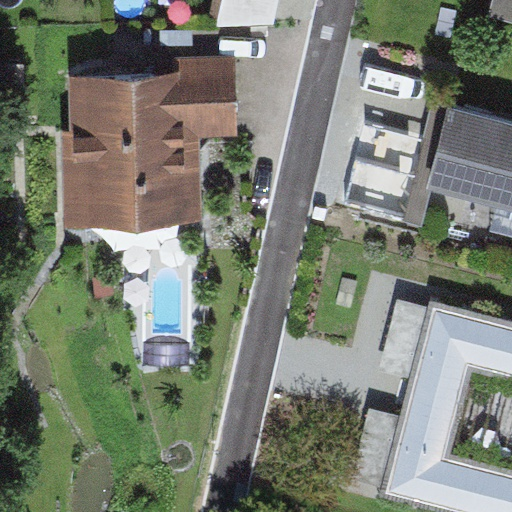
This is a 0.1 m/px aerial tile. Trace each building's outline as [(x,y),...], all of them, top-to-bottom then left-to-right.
[(197,69),(69,71),(71,239),(199,237),(197,69)] [(511,119),(448,101),(422,193),(511,217),(511,119)] [(431,135),(383,124),(364,207),(412,217),(431,135)] [(187,348),(192,265),(160,264),(155,346),(187,348)] [(511,376),(511,317),(433,297),(381,493),(453,511),(511,511),(511,471),(441,452),(464,364),(511,376)]
